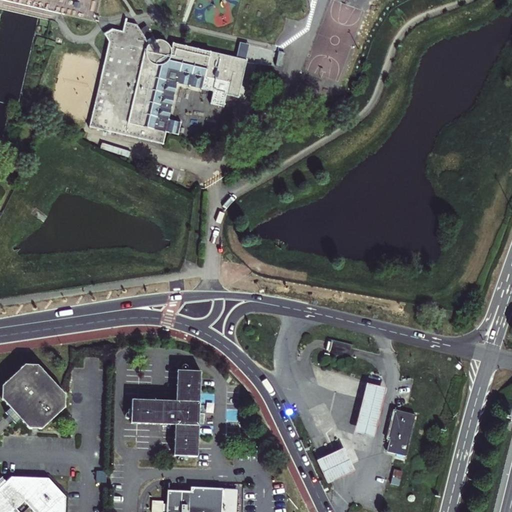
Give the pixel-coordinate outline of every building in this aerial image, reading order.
[(105,34),(110,42),(90,128),(164,145),(167,133),(179,136),(182,123),(170,120),(178,83),(215,92),(212,104),(225,107),(228,95),(240,98),(248,61),(201,50),(174,44),(173,49),(169,42),(166,41),(162,40),(158,40),(157,41),(151,31),(145,35),(138,24),(135,25),(126,23),(125,31),(114,29),(105,34)] [(353,344),(328,338),(327,346),(326,350),(350,356),(351,351),(353,344)] [(10,410),(21,421),(29,431),(43,431),(65,410),(66,397),(38,367),(26,367),(2,389),(2,401),(10,410)] [(200,407),(201,374),(178,373),(176,404),(132,402),(131,426),(175,427),(174,458),(198,459),(199,426),(204,426),(205,408),(200,407)] [(366,384),(360,408),(353,433),(374,438),(387,389),(366,384)] [(21,421),(10,410),(6,414),(10,419),(16,425),(21,421)] [(387,452),(392,454),(394,454),(406,457),(416,416),(395,410),(387,441),(389,441),(387,452)] [(319,461),(330,485),(347,477),(356,473),(345,449),(334,454),(319,461)] [(330,485),(319,461),(317,462),(328,486),(330,485)] [(6,483),(0,488),(0,511),(65,511),(66,498),(49,479),(11,478),(6,483)] [(235,511),(236,491),(208,490),(190,489),(190,493),(186,493),(167,492),(166,511),(235,511)] [(162,511),(163,503),(151,503),(150,511),(162,511)]
